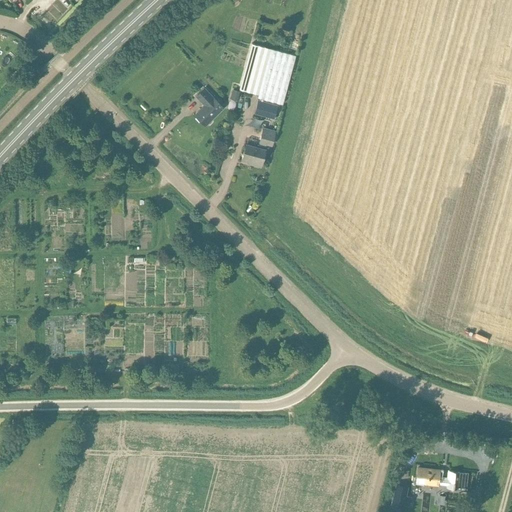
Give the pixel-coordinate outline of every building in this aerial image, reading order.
[(257,97),(260,98),(281,104),(294,55),(252,44),(239,90),(258,95),(257,97)] [(196,96),(205,106),(195,116),(205,125),(223,107),(204,88),(196,96)] [(240,92),(232,89),(230,100),(238,102),(240,92)] [(254,113),(262,115),(274,118),(278,105),(258,100),(254,113)] [(261,167),(263,157),(267,142),(272,144),(276,132),(263,128),(259,142),(260,142),(258,148),(246,144),(242,160),(254,163),(254,165),(261,167)] [(447,487),(448,487),(458,488),(460,472),(449,471),(448,478),(438,477),(439,470),(418,468),(416,482),(437,485),(437,484),(447,485),(447,487)] [(396,484),(391,504),(403,507),(403,504),(409,506),(411,497),(406,496),(408,487),(396,484)] [(423,492),(420,511),(429,511),(431,493),(423,492)]
